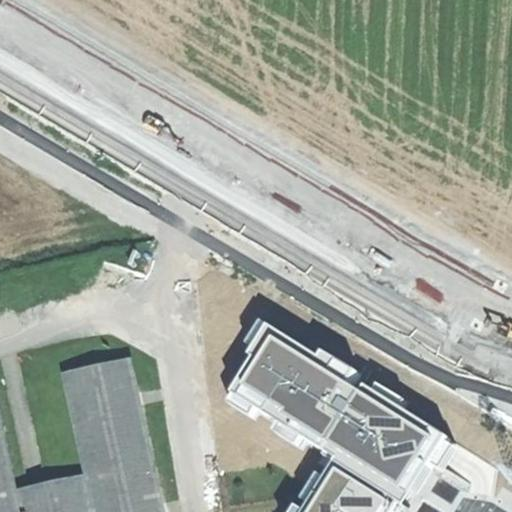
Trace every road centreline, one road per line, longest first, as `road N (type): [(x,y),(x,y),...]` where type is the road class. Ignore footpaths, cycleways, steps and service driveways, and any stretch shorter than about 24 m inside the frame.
road 1 (primary): [(511,370),(0,70)]
road 2 (track): [(48,0),(511,277)]
